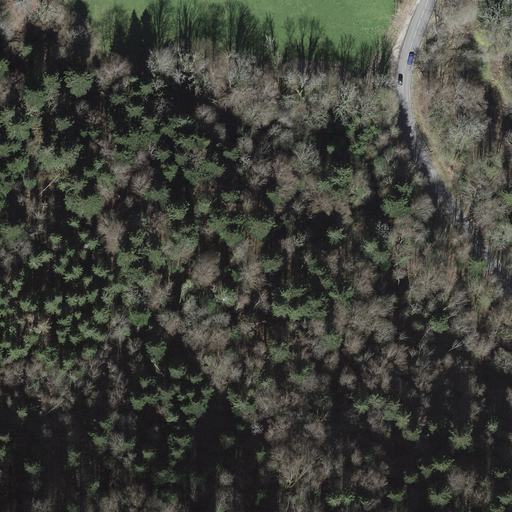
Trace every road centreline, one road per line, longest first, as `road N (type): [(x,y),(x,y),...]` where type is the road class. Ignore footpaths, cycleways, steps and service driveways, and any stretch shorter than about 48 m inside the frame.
road 1 (secondary): [(428,0),(404,67),(409,139),(452,217),(511,288)]
road 2 (track): [(511,361),(456,297),(434,187)]
